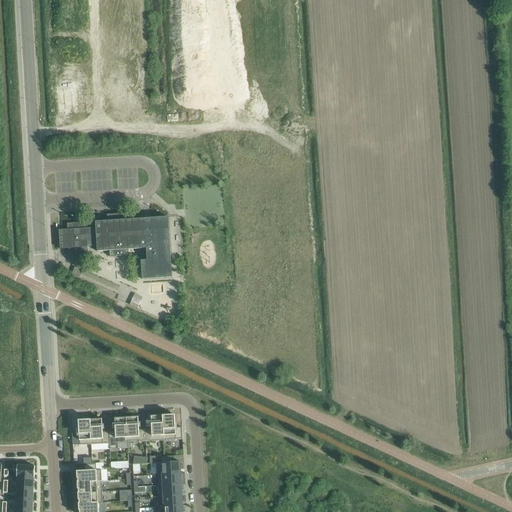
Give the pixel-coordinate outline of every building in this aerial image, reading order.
[(147,260),(141,260),(142,279),(172,277),(168,217),(126,219),(126,213),(107,214),(107,221),(95,221),(95,227),(86,228),(86,222),(67,223),(67,229),(59,230),(60,249),(68,248),(69,254),(88,253),(87,247),(97,247),(97,251),(109,251),(109,257),(128,256),(128,249),(146,248),(147,260)] [(115,296),(119,286),(75,267),(70,276),(91,286),(94,280),(111,288),(109,293),(115,296)] [(151,429),(145,429),(146,441),(164,440),(162,415),(150,416),(151,429)] [(174,415),(162,415),(164,440),(182,439),(182,427),(175,428),(174,415)] [(138,417),(126,418),(127,442),(128,442),(128,441),(139,441),(139,442),(146,441),(145,429),(139,430),(138,417)] [(110,450),(117,449),(116,443),(127,442),(126,418),(114,418),(115,431),(109,432),(109,443),(110,450)] [(91,445),(109,443),(109,432),(102,432),(102,419),(90,420),(91,445)] [(91,445),(90,420),(78,420),(79,433),(72,434),(73,446),(91,445)] [(161,463),(157,463),(157,475),(180,474),(180,463),(180,462),(173,462),(173,457),(173,456),(161,457),(161,458),(161,463)] [(77,482),(101,481),(101,470),(96,470),(96,464),(92,464),(84,465),(84,471),(76,471),(77,479),(77,478),(78,482),(77,482)] [(17,465),(16,476),(34,477),(35,466),(17,465)] [(157,475),(158,486),(181,485),(181,475),(180,474),(157,475)] [(16,477),(16,487),(33,488),(34,478),(34,477),(16,476),(16,477)] [(102,492),(101,481),(77,482),(77,489),(78,489),(78,492),(77,492),(78,493),(102,492)] [(158,486),(158,497),(182,495),(181,485),(158,486)] [(16,487),(15,498),(33,499),(33,488),(16,487)] [(103,503),(102,492),(78,493),(78,500),(79,500),(79,503),(78,503),(78,504),(103,503)] [(158,497),(160,497),(160,507),(159,507),(159,508),(182,506),(182,495),(158,497)] [(15,498),(15,509),(32,510),(33,499),(15,498)] [(103,503),(78,504),(79,511),(98,511),(98,503),(103,503)]
